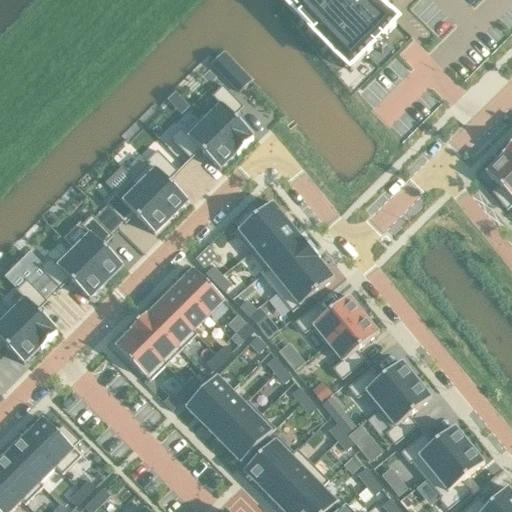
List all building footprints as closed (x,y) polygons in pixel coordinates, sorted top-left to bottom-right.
[(292,0),(286,7),(350,72),(398,25),(381,8),(389,0),(292,0)] [(238,69),(226,80),(240,94),(251,83),(238,69)] [(206,122),(205,123),(237,155),(236,156),(238,157),(253,142),(252,140),(253,139),(253,140),(254,139),(234,118),(244,109),(223,88),(212,98),(221,107),(206,122)] [(181,130),(170,140),(191,161),(200,152),(221,172),(221,171),(236,156),(237,155),(205,123),(206,122),(203,119),(186,135),(181,130)] [(511,146),(502,157),(503,158),(504,157),(511,165),(511,146)] [(149,165),(133,181),(172,220),(188,204),(189,203),(169,183),(178,174),(158,153),(147,163),(149,165)] [(487,174),(486,175),(499,188),(492,194),(507,213),(511,208),(511,165),(504,157),(503,158),(487,174)] [(107,207),(101,214),(117,230),(123,224),(126,226),(135,217),(155,237),(156,236),(172,220),(133,181),(122,169),(106,185),(115,195),(105,205),(107,207)] [(240,231),(235,236),(251,255),(288,225),(273,206),(274,206),(273,205),(258,217),(252,209),(235,226),(240,231)] [(79,225),(63,241),(71,249),(72,248),(75,251),(74,252),(106,284),(122,269),(123,269),(124,268),(104,248),(113,238),(111,236),(117,230),(101,214),(95,220),(92,218),(82,228),(79,225)] [(288,225),(251,255),(265,273),(266,274),(303,243),(303,242),(288,225)] [(265,273),(261,276),(277,295),(318,262),(319,263),(320,262),(304,241),(303,242),(303,243),(266,274),(265,273)] [(40,270),(33,276),(52,295),(58,288),(60,291),(70,281),(90,302),(91,301),(90,300),(106,284),(74,252),(75,251),(72,248),(71,249),(55,265),(50,259),(43,267),(40,270)] [(318,262),(277,295),(293,315),(334,281),(334,280),(333,280),(319,263),(318,262)] [(213,269),(206,276),(215,285),(222,278),(213,269)] [(193,273),(178,288),(209,319),(225,304),(194,272),(193,273)] [(22,298),(6,313),(41,349),(40,350),(42,351),(57,336),(56,334),(57,333),(57,334),(58,333),(38,313),(48,303),(45,301),(52,295),(33,276),(27,282),(17,292),(17,293),(22,298)] [(222,278),(215,285),(225,295),(232,288),(222,278)] [(178,288),(163,303),(193,334),(194,334),(209,319),(178,288)] [(318,306),(296,325),(305,336),(314,329),(328,346),(364,317),(349,300),(350,300),(349,299),(327,317),(318,306)] [(148,318),(147,318),(181,353),(198,337),(194,334),(193,334),(163,303),(148,318)] [(247,303),(240,310),(249,319),(256,312),(247,303)] [(256,312),(249,319),(259,329),(266,322),(256,312)] [(0,350),(4,346),(24,366),(25,365),(40,350),(41,349),(6,313),(0,318),(0,350)] [(147,316),(130,333),(131,334),(132,334),(166,368),(181,353),(147,318),(148,318),(147,316)] [(364,317),(328,346),(342,364),(333,371),(342,383),(365,364),(357,354),(379,336),(378,335),(364,317)] [(247,326),(238,336),(245,343),(255,333),(247,326)] [(117,348),(116,349),(150,384),(166,368),(132,334),(131,334),(117,349),(117,348)] [(257,339),(250,346),(259,356),(266,349),(257,339)] [(226,348),(216,357),(223,364),(232,355),(226,348)] [(216,357),(207,367),(214,374),(223,364),(216,357)] [(305,365),(300,358),(289,367),(294,374),(305,365)] [(275,360),(267,366),(276,376),(283,370),(275,360)] [(371,371),(348,390),(358,402),(363,397),(378,414),(417,383),(402,365),(403,365),(402,364),(380,382),(371,371)] [(283,370),(276,376),(284,387),(292,380),(283,370)] [(195,378),(186,388),(192,395),(202,385),(195,378)] [(217,379),(186,410),(187,411),(200,424),(231,393),(217,379)] [(417,383),(378,414),(392,432),(386,436),(395,448),(418,429),(410,419),(432,401),(431,400),(417,383)] [(323,385),(312,394),(321,405),(332,396),(323,385)] [(186,388),(176,397),(183,404),(192,395),(186,388)] [(300,390),(292,397),(301,407),(308,401),(300,390)] [(231,393),(200,424),(214,438),(245,407),(244,406),(231,393)] [(322,407),(332,419),(342,411),(332,399),(322,407)] [(308,401),(301,407),(309,417),(317,411),(308,401)] [(245,407),(214,438),(227,451),(262,417),(247,403),(244,406),(245,407)] [(262,417),(227,451),(240,465),(241,466),(276,431),(262,417)] [(43,421),(26,438),(57,470),(56,470),(63,477),(81,459),(73,451),(80,444),(63,427),(57,434),(43,421)] [(337,427),(330,433),(338,443),(346,437),(337,427)] [(424,437),(401,455),(410,467),(412,465),(427,482),(469,448),(455,430),(455,429),(433,447),(424,437)] [(346,437),(338,443),(346,453),(354,447),(346,437)] [(26,438),(9,455),(40,487),(40,486),(56,470),(57,470),(26,438)] [(279,439),(244,474),(245,475),(260,490),(295,455),(294,455),(279,439)] [(383,455),(373,442),(360,453),(370,465),(383,455)] [(469,448),(427,482),(441,500),(439,501),(447,511),(448,511),(471,494),(462,484),(485,466),(484,465),(483,465),(469,448)] [(295,455),(260,490),(275,505),(313,467),(297,451),(294,455),(295,455)] [(9,455),(0,463),(0,480),(23,503),(22,504),(25,508),(44,489),(40,486),(40,487),(9,455)] [(313,467),(275,505),(282,511),(298,511),(322,490),(329,483),(313,467)] [(365,471),(358,478),(366,488),(374,482),(365,471)] [(0,480),(0,511),(14,511),(22,504),(23,503),(0,480)] [(366,488),(375,498),(382,492),(374,482),(366,488)] [(89,483),(79,493),(86,500),(96,490),(89,483)] [(408,492),(402,484),(393,492),(399,499),(408,492)] [(322,490),(298,511),(331,511),(338,505),(337,504),(337,505),(322,490)] [(478,500),(465,511),(511,511),(511,494),(508,491),(508,490),(487,510),(478,500)] [(104,491),(94,501),(101,508),(111,498),(104,491)] [(79,493),(70,502),(77,509),(86,500),(79,493)] [(94,501),(85,510),(86,511),(96,511),(101,508),(94,501)] [(390,502),(383,508),(385,511),(398,511),(390,502)]
